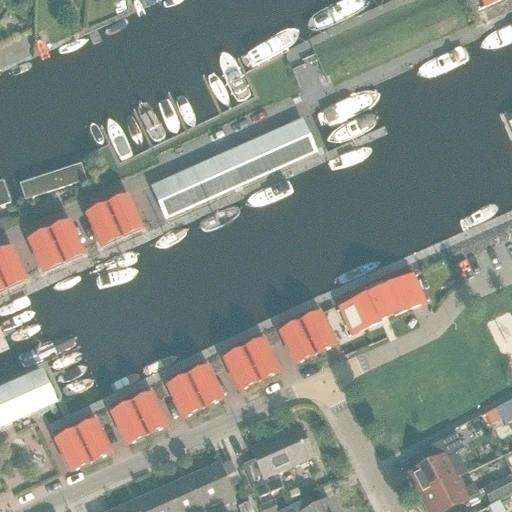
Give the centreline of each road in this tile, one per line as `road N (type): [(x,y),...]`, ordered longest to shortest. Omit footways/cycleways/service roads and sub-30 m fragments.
road 1 (residential): [(28,511),(324,382)]
road 2 (residential): [(324,382),(436,327),(462,296),(511,273)]
road 3 (residential): [(324,382),(392,511)]
